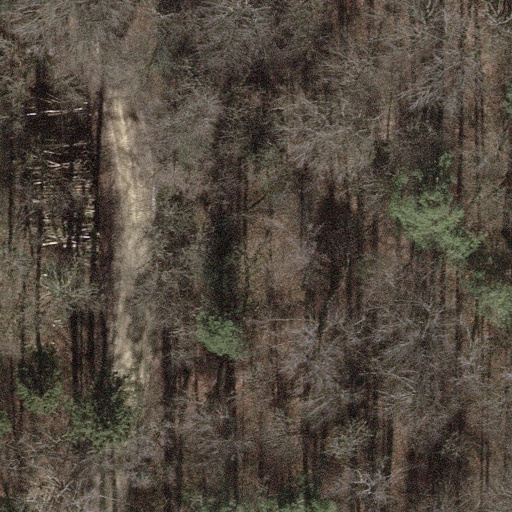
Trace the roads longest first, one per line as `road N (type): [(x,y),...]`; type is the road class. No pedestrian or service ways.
road 1 (track): [(104,511),(123,466),(154,246),(144,142),(126,74),(86,0)]
road 2 (track): [(511,190),(123,466)]
